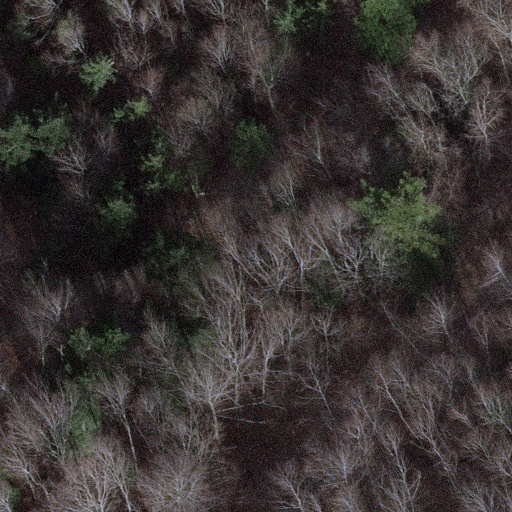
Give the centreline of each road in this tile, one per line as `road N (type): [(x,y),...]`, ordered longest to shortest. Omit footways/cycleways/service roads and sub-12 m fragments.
road 1 (track): [(0,354),(511,11)]
road 2 (track): [(511,275),(272,511)]
